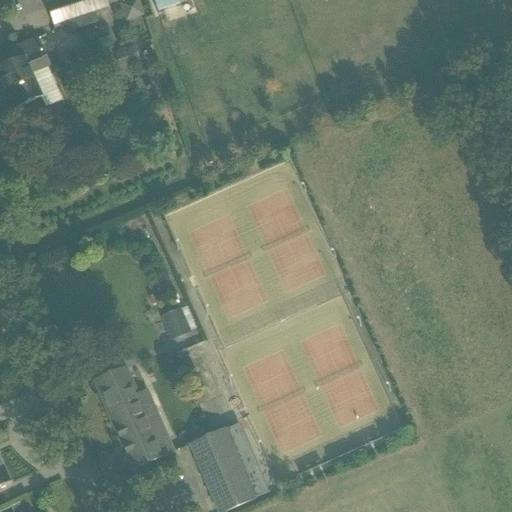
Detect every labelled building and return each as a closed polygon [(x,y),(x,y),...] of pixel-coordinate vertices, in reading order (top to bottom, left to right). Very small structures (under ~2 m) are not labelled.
[(106,7),(122,1),(123,5),(120,6),(126,24),(143,18),(137,0),(131,3),(130,0),(56,0),(46,4),(55,31),(108,12),(106,7)] [(49,67),(37,40),(13,51),(14,54),(18,63),(8,67),(0,70),(0,87),(1,90),(0,90),(0,103),(4,112),(10,110),(11,112),(29,104),(41,98),(31,75),(48,67),(49,67)] [(116,56),(122,72),(140,65),(134,49),(116,56)] [(161,318),(172,342),(191,333),(181,310),(161,318)] [(188,368),(218,356),(212,340),(181,352),(188,368)] [(147,392),(137,396),(126,370),(96,383),(134,471),(174,454),(147,392)] [(225,430),(188,447),(215,511),(233,511),(256,502),(256,500),(226,432),(225,430)] [(0,490),(12,485),(0,459),(0,490)]
